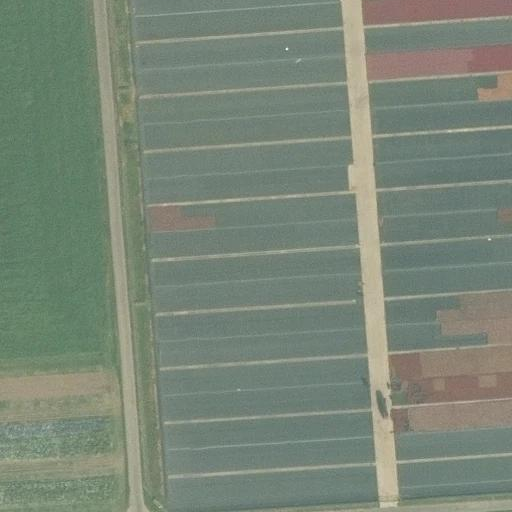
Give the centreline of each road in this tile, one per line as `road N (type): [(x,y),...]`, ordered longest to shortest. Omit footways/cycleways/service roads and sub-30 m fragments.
road 1 (track): [(388,511),(349,0)]
road 2 (unclassified): [(95,0),(133,511)]
